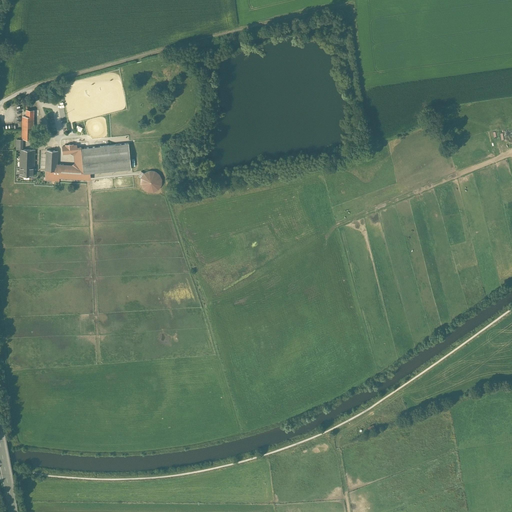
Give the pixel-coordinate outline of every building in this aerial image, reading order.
[(26,117),(22,117),(22,139),(33,140),(33,117),(26,117)] [(81,148),(83,169),(84,173),(90,172),(131,168),(128,143),(81,148)] [(63,168),(83,169),(81,148),(81,147),(77,147),(77,145),(73,145),(73,144),(66,145),(66,146),(62,146),(63,153),(70,153),(74,154),(75,162),(72,165),(63,165),(63,168)] [(22,150),(20,150),(19,175),(34,176),(35,150),(22,150)] [(58,151),(47,150),(45,180),(59,181),(59,175),(91,177),(90,172),(84,173),(83,169),(63,168),(63,165),(63,164),(57,164),(58,151)] [(152,171),(149,171),(146,172),(144,173),(141,171),(138,176),(141,178),(141,181),(141,183),(142,186),(143,188),(145,190),(148,191),(151,191),(153,191),(156,190),(158,189),(160,187),(161,184),(161,182),(161,179),(160,176),(159,174),(157,172),(154,171),(152,171)]
